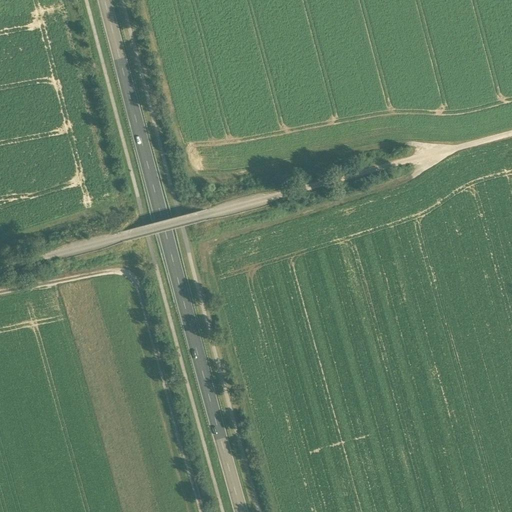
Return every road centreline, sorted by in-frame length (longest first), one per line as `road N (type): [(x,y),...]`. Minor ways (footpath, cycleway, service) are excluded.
road 1 (primary): [(243,511),(104,0)]
road 2 (track): [(273,511),(207,261),(221,246),(409,182),(451,152)]
road 3 (track): [(511,136),(0,270)]
road 4 (track): [(433,155),(413,151),(203,189),(187,174),(141,0)]
road 5 (track): [(203,511),(133,266),(0,293)]
road 6 (track): [(63,0),(114,203),(0,243)]
